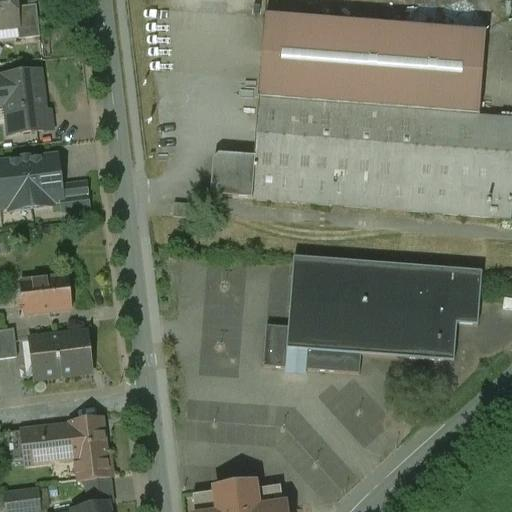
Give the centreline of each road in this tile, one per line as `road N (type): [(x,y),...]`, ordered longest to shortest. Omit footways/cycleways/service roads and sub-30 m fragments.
road 1 (tertiary): [(147,396),(99,0)]
road 2 (tertiary): [(369,511),(511,381)]
road 3 (residential): [(0,412),(147,396)]
